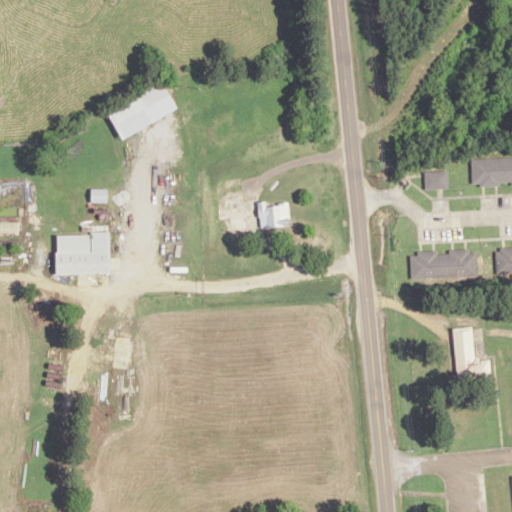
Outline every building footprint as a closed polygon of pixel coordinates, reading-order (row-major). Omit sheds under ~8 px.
[(176,109),(161,82),(106,112),(121,140),(176,109)] [(511,157),(471,158),(471,186),(511,184),(511,157)] [(424,171),(424,189),(448,189),(448,171),(424,171)] [(259,228),(289,228),(289,204),(259,204),(259,228)] [(0,234),(19,235),(19,216),(0,216),(0,234)] [(56,274),(110,274),(110,233),(56,233),(56,274)] [(511,246),(496,247),(496,273),(511,272),(511,246)] [(410,278),(477,276),(476,250),(410,252),(410,278)] [(457,374),(475,373),(472,327),(453,329),(457,374)]
